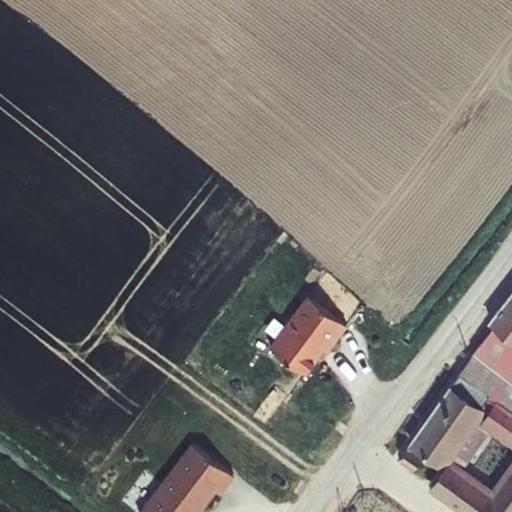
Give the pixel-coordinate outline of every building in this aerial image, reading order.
[(511,285),(463,347),(472,353),(511,382),(511,359),(505,355),(511,346),(511,285)] [(313,288),(275,339),(310,365),(328,341),(331,343),(351,316),(313,288)] [(406,442),(433,464),(422,482),(463,511),(511,511),(511,382),(472,353),(406,442)] [(226,484),(240,466),(199,435),(145,506),(153,511),(194,511),(201,505),(203,506),(222,481),(226,484)] [(411,457),(400,449),(393,459),(404,468),(411,457)]
